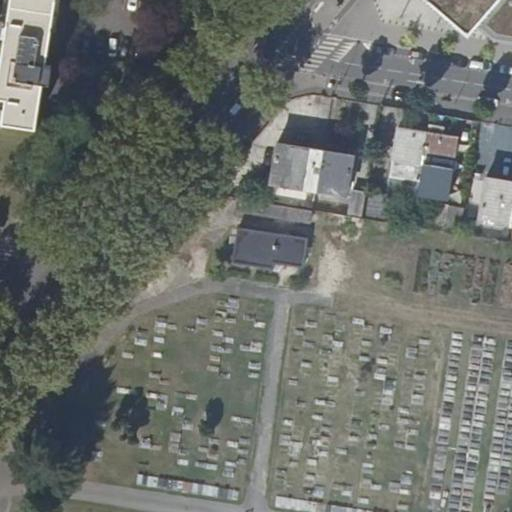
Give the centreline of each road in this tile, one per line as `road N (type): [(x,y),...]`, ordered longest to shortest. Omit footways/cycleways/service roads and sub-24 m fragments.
road 1 (tertiary): [(255,44),(63,282)]
road 2 (residential): [(255,44),(511,87)]
road 3 (unknown): [(418,511),(449,323)]
